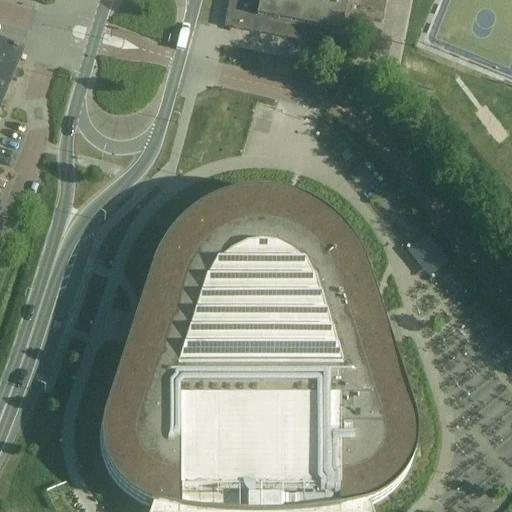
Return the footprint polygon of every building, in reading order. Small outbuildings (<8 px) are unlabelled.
[(227,0),(222,28),(329,48),(332,34),(338,35),(339,30),(367,35),(369,22),(379,24),(383,0),(227,0)] [(0,71),(17,79),(19,73),(14,72),(21,56),(0,47),(0,71)] [(0,94),(4,96),(11,81),(17,82),(17,79),(0,71),(0,94)] [(359,190),(372,180),(357,158),(343,168),(359,190)] [(374,184),(362,197),(392,226),(404,213),(374,184)] [(99,432),(99,436),(99,440),(99,445),(100,451),(102,457),(103,461),(113,481),(114,483),(116,485),(118,488),(120,490),(122,492),(129,497),(132,499),(135,501),(139,503),(145,506),(150,508),(156,510),(163,511),(162,511),(355,511),(355,510),(365,508),(373,504),(378,502),(381,500),(384,498),(388,495),(392,492),(395,489),(397,486),(399,484),(402,480),(404,477),(406,474),(408,470),(410,466),(411,462),(412,459),(413,456),(414,453),(414,449),(415,445),(415,442),(415,437),(415,432),(414,427),(413,422),(412,416),(365,273),(364,270),(362,264),(360,260),(357,254),(354,249),(351,244),(346,237),(341,232),(337,228),(333,224),(329,220),(325,217),(320,214),(317,212),(311,208),(305,206),(300,203),(294,201),(287,199),(278,197),(266,195),(258,195),(250,195),(241,196),(236,197),(228,198),(222,200),(214,203),(208,206),(202,209),(195,213),(189,217),(182,223),(175,229),(169,236),(166,240),(162,247),(160,249),(158,253),(154,260),(151,268),(149,273),(130,332),(103,416),(102,420),(100,427),(99,432)] [(417,268),(436,255),(417,226),(398,239),(417,268)]
